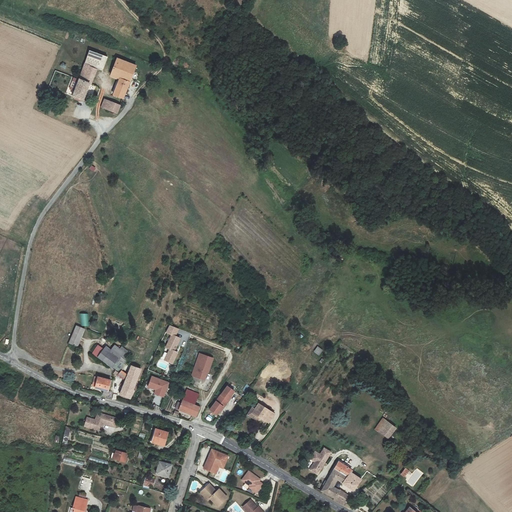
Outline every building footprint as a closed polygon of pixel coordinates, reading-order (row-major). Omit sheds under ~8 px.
[(102,70),(107,57),(90,51),(73,97),(84,101),(90,83),(92,84),(97,69),(102,70)] [(136,66),(117,58),(111,76),(119,79),(113,95),(123,99),(136,66)] [(104,99),(101,107),(118,113),(121,106),(104,99)] [(77,346),(85,330),(77,326),(69,343),(77,346)] [(164,361),(172,365),(177,354),(173,352),(174,350),(175,350),(180,340),(175,338),(179,330),(170,327),(166,334),(172,337),(166,349),(170,351),(164,361)] [(121,370),(129,356),(126,354),(128,351),(122,347),(120,350),(115,345),(111,350),(106,346),(104,349),(98,345),(93,353),(115,371),(119,373),(121,370)] [(314,352),(319,355),(322,351),(317,347),(314,352)] [(206,373),(212,358),(201,355),(196,369),(195,369),(193,372),(197,373),(196,377),(204,379),(205,376),(202,375),(203,372),(206,373)] [(133,390),(141,369),(131,366),(128,375),(121,370),(119,373),(115,371),(113,374),(115,376),(117,373),(125,380),(120,394),(131,399),(135,391),(133,390)] [(106,396),(110,379),(98,376),(98,377),(95,377),(93,382),(96,383),(95,387),(104,390),(102,395),(106,396)] [(169,385),(152,378),(148,388),(152,390),(155,391),(154,395),(163,399),(169,385)] [(229,401),(235,392),(228,387),(210,411),(218,416),(224,408),(225,409),(230,402),(229,401)] [(176,409),(196,418),(199,408),(194,406),(198,395),(187,391),(181,404),(179,403),(176,409)] [(275,412),(261,403),(256,410),(254,413),(261,417),(269,422),(275,412)] [(256,410),(253,407),(248,415),(259,421),(261,417),(254,413),(256,410)] [(98,427),(102,428),(103,424),(114,427),(117,419),(97,413),(95,420),(87,417),(84,426),(97,429),(98,427)] [(397,428),(382,417),(374,429),(389,439),(397,428)] [(163,446),(167,432),(155,428),(150,442),(163,446)] [(323,466),(331,452),(324,448),(321,454),(315,451),(311,459),(315,462),(310,470),(317,475),(321,468),(322,465),(323,466)] [(219,466),(223,468),(228,456),(212,449),(204,468),(215,473),(219,466)] [(126,462),(129,453),(116,450),(114,459),(126,462)] [(90,456),(89,460),(107,465),(109,461),(90,456)] [(63,462),(82,467),(84,462),(65,457),(63,462)] [(162,462),(160,462),(157,474),(169,477),(172,465),(174,465),(175,462),(163,458),(162,462)] [(355,490),(362,480),(351,473),(353,471),(339,462),(321,491),(335,499),(334,500),(342,505),(349,495),(341,490),(340,491),(334,487),(338,480),(355,490)] [(401,475),(404,477),(409,471),(405,469),(401,475)] [(248,470),(240,480),(256,492),(264,482),(248,470)] [(150,486),(153,480),(144,477),(142,484),(149,486),(150,486)] [(201,492),(207,499),(209,497),(218,506),(226,497),(218,489),(216,491),(209,484),(201,492)] [(84,511),(88,499),(75,496),(71,511),(84,511)] [(243,507),(247,511),(263,511),(259,507),(258,508),(251,500),(243,507)]
